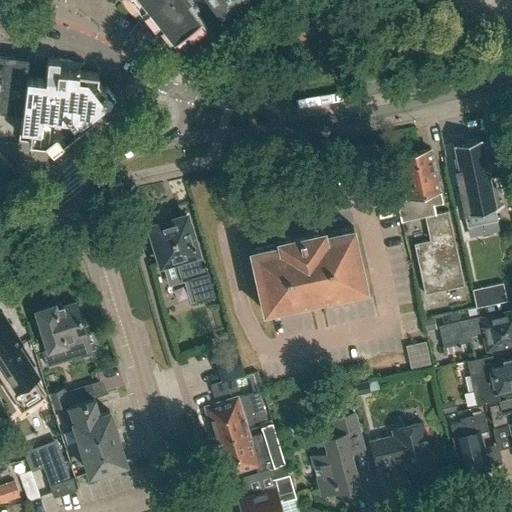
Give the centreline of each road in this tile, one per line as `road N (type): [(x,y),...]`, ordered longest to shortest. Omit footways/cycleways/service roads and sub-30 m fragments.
road 1 (residential): [(79,180),(185,511)]
road 2 (secondary): [(180,142),(507,83)]
road 3 (secondary): [(511,60),(277,104),(187,95)]
road 4 (secondary): [(187,95),(60,36),(0,23)]
road 5 (residential): [(214,77),(315,0)]
